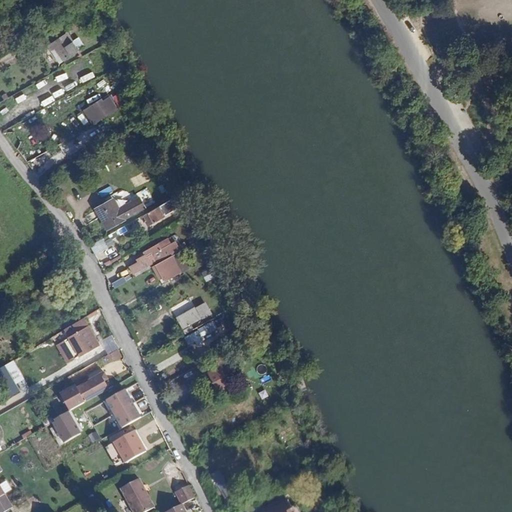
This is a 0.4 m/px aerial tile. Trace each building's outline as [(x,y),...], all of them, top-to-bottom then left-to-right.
[(68,32),(51,42),(63,60),(79,50),(68,32)] [(100,99),(93,103),(102,116),(108,112),(107,110),(114,105),(111,101),(104,105),(100,99)] [(161,203),(167,213),(180,205),(175,195),(161,203)] [(145,206),(140,196),(119,208),(113,198),(95,208),(106,229),(125,219),(124,217),(145,206)] [(167,213),(161,203),(147,211),(153,221),(167,213)] [(115,230),(89,245),(95,255),(114,243),(111,238),(118,234),(115,230)] [(155,260),(179,247),(175,239),(172,234),(147,250),(144,251),(146,254),(137,259),(139,261),(152,254),(155,260)] [(196,243),(187,248),(189,252),(198,247),(196,243)] [(139,261),(130,266),(133,272),(155,260),(152,254),(139,261)] [(166,265),(155,272),(161,284),(173,277),(166,265)] [(217,275),(212,266),(202,271),(207,280),(217,275)] [(127,280),(124,275),(112,282),(115,287),(127,280)] [(205,299),(176,316),(185,333),(194,328),(191,323),(196,321),(212,311),(205,299)] [(99,343),(82,313),(63,324),(70,336),(64,339),(72,353),(74,357),(99,343)] [(213,319),(184,335),(188,343),(196,339),(198,344),(204,341),(201,335),(217,326),(213,319)] [(65,356),(72,353),(64,339),(58,343),(65,356)] [(1,362),(0,362),(0,380),(0,381),(10,376),(1,362)] [(220,370),(211,375),(216,383),(225,378),(220,370)] [(257,390),(267,382),(259,370),(248,378),(257,390)] [(7,392),(17,386),(10,376),(0,381),(7,392)] [(60,394),(70,411),(95,396),(87,382),(76,388),(75,385),(60,394)] [(128,389),(109,400),(123,427),(144,416),(128,389)] [(81,433),(68,412),(54,419),(56,422),(53,423),(55,426),(50,428),(60,446),(81,433)] [(146,452),(135,431),(105,447),(116,465),(125,460),(126,464),(146,452)] [(288,454),(302,448),(298,438),(284,444),(288,454)] [(232,494),(218,470),(210,475),(224,499),(232,494)] [(137,511),(152,504),(136,476),(117,486),(131,511),(137,511)] [(179,501),(191,494),(185,481),(172,488),(179,501)] [(0,497),(5,495),(12,491),(7,482),(0,486),(0,485),(0,497)] [(5,495),(0,497),(0,511),(5,511),(12,508),(5,495)] [(280,498),(272,503),(274,507),(282,502),(280,498)] [(183,511),(177,501),(162,510),(162,511),(183,511)] [(282,502),(274,507),(276,511),(278,511),(284,509),(285,507),(282,502)] [(264,511),(274,507),(272,503),(261,510),(262,511),(264,511)]
